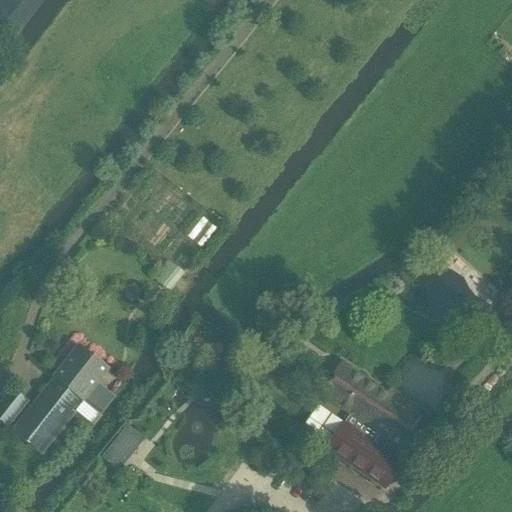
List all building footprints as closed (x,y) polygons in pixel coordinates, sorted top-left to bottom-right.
[(0,0),(0,33),(11,43),(44,0),(0,0)] [(502,185),(502,190),(504,195),(508,198),(511,199),(511,174),(508,177),(504,180),(502,185)] [(166,263),(155,277),(170,289),(182,275),(166,263)] [(55,378),(12,433),(41,456),(75,412),(91,425),(99,415),(109,403),(113,398),(113,397),(97,385),(108,371),(78,347),(54,377),(55,378)] [(317,405),(299,432),(325,450),(385,491),(403,464),(373,444),(379,435),(410,457),(436,419),(396,392),(392,397),(341,363),(320,395),(349,415),(344,424),(317,405)] [(12,390),(0,405),(0,422),(7,428),(28,402),(12,390)] [(129,427),(103,458),(118,470),(143,440),(129,427)]
